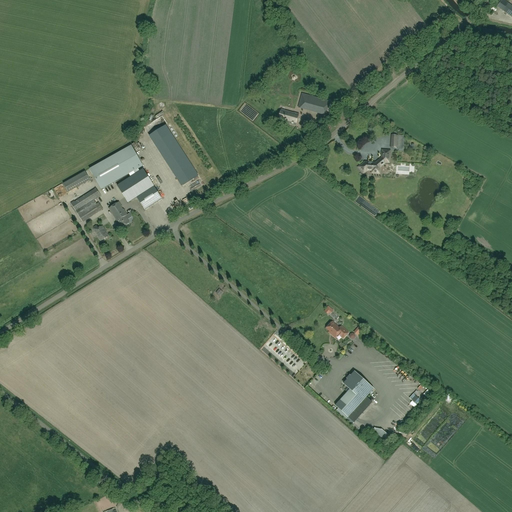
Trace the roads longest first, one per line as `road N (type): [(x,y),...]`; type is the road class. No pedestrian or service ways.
road 1 (unclassified): [(166,228),(309,149),(482,0)]
road 2 (unclassified): [(0,333),(166,228)]
road 3 (unclassified): [(152,511),(0,389)]
road 4 (unclassified): [(295,337),(166,228)]
